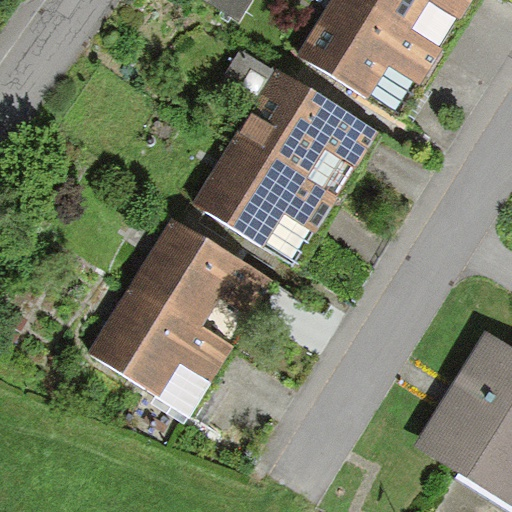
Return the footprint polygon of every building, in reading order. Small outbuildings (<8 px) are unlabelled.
[(203,0),(227,14),(235,0),(203,0)] [(431,47),(353,0),(322,0),(291,52),(391,112),(431,47)] [(353,0),(431,47),(459,0),(353,0)] [(227,136),(327,197),(365,134),(265,74),(227,136)] [(327,197),(227,136),(187,202),(287,263),(327,197)] [(123,284),(224,344),(262,282),(162,221),(123,284)] [(224,344),(123,284),(83,349),(183,410),(224,344)] [(418,448),(501,500),(511,483),(511,363),(483,345),(418,448)]
